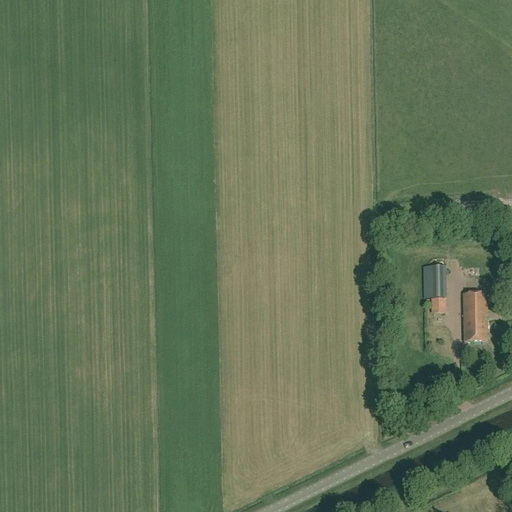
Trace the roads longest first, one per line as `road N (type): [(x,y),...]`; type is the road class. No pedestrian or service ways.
road 1 (unclassified): [(269,511),(511,393)]
road 2 (unclassified): [(377,511),(511,445)]
